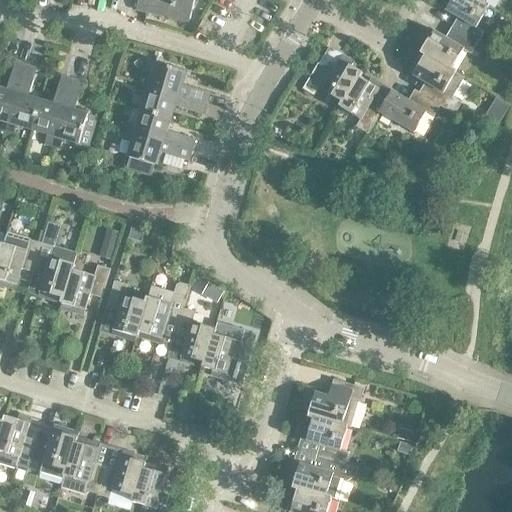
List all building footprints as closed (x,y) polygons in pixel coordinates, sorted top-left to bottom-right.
[(138,0),(136,10),(146,13),(149,0),(138,0)] [(159,0),(149,0),(146,13),(189,23),(194,0),(163,0),(163,1),(159,0)] [(478,0),(445,0),(441,8),(457,18),(451,28),(477,43),(484,32),(476,28),(489,6),(484,3),(478,0)] [(450,72),(452,69),(463,50),(470,54),(483,62),(489,51),(477,44),(477,43),(451,28),(445,38),(428,28),(422,39),(426,42),(419,54),(424,56),(450,72)] [(342,56),(332,72),(318,63),(302,89),(314,96),(318,89),(341,102),(356,76),(359,78),(362,74),(350,67),(353,62),(342,56)] [(450,72),(424,56),(419,65),(414,62),(408,73),(424,83),(419,93),(418,94),(440,106),(455,115),(462,104),(452,98),(464,78),(455,73),(456,71),(452,69),(450,72)] [(0,123),(0,131),(6,133),(26,66),(15,63),(7,91),(0,88),(0,120),(1,121),(0,123)] [(141,76),(139,84),(206,104),(209,93),(181,85),(185,72),(155,63),(151,79),(141,76)] [(28,97),(37,69),(26,66),(6,133),(14,135),(17,126),(32,130),(41,101),(28,97)] [(356,76),(341,102),(338,107),(360,119),(356,127),(367,134),(380,113),(383,108),(382,108),(372,102),(382,85),(371,79),(368,83),(359,78),(356,76)] [(53,104),(41,101),(32,130),(47,135),(44,145),(52,147),(72,80),(61,77),(53,104)] [(72,80),(52,147),(60,149),(63,140),(87,147),(96,117),(75,111),(83,83),(72,80)] [(146,95),(141,110),(171,119),(175,107),(202,115),(206,104),(139,84),(136,92),(146,95)] [(391,91),(382,108),(383,108),(380,113),(413,133),(426,112),(433,117),(440,106),(418,94),(419,93),(414,90),(408,101),(391,91)] [(171,119),(141,110),(137,125),(127,123),(125,131),(192,151),(195,140),(167,132),(171,119)] [(192,151),(125,131),(122,139),(132,142),(127,157),(130,158),(126,169),(151,177),(155,165),(157,166),(161,153),(188,162),(192,151)] [(41,244),(33,273),(44,276),(38,297),(60,303),(70,270),(73,271),(75,266),(73,265),(77,253),(54,247),(60,227),(48,223),(45,233),(41,244)] [(129,239),(135,241),(143,236),(145,230),(132,226),(129,239)] [(2,244),(0,249),(3,250),(0,262),(0,285),(16,290),(22,269),(33,273),(41,244),(30,241),(30,239),(7,233),(3,245),(2,244)] [(111,260),(115,249),(102,246),(99,257),(111,260)] [(94,277),(73,271),(70,270),(60,303),(62,304),(60,309),(84,316),(90,295),(102,299),(110,270),(97,266),(94,277)] [(114,282),(106,311),(118,314),(112,335),(137,342),(138,337),(140,332),(148,304),(145,303),(124,296),(127,286),(114,282)] [(148,304),(140,332),(138,337),(160,344),(166,323),(177,326),(183,308),(183,309),(190,286),(180,283),(176,285),(174,293),(151,287),(148,298),(146,298),(145,303),(148,304)] [(183,308),(177,326),(174,337),(186,341),(180,361),(194,366),(196,361),(203,363),(212,334),(215,335),(217,330),(192,323),(196,312),(183,309),(183,308)] [(212,334),(203,363),(202,368),(213,371),(211,376),(225,380),(232,360),(248,364),(257,336),(244,332),(241,343),(215,335),(212,334)] [(333,380),(328,396),(310,391),(306,403),(311,405),(307,418),(312,419),(346,429),(347,428),(350,428),(358,402),(360,402),(364,389),(333,380)] [(0,464),(16,469),(17,466),(28,470),(37,441),(26,437),(31,419),(19,415),(17,420),(4,416),(0,431),(0,464)] [(304,427),(301,439),(319,445),(316,456),(345,465),(348,453),(340,450),(346,429),(312,419),(310,429),(304,427)] [(37,441),(28,470),(41,473),(39,476),(61,483),(64,471),(67,472),(78,438),(79,433),(54,426),(48,444),(37,441)] [(399,428),(396,439),(410,442),(413,431),(399,428)] [(64,471),(61,483),(62,483),(61,488),(85,495),(86,492),(97,495),(105,466),(94,463),(99,445),(87,441),(78,438),(67,472),(64,471)] [(400,443),(397,453),(410,457),(413,447),(400,443)] [(117,470),(105,466),(97,495),(109,499),(112,490),(132,497),(136,498),(146,464),(133,460),(134,455),(122,451),(117,470)] [(294,462),(290,474),(286,487),(297,490),(330,500),(338,503),(344,480),(341,479),(341,477),(345,465),(316,456),(313,468),(294,462)] [(136,498),(132,497),(131,502),(160,510),(159,511),(173,511),(179,494),(162,489),(168,470),(155,467),(146,464),(136,498)] [(396,493),(399,482),(387,478),(383,489),(396,493)] [(326,511),(330,500),(297,490),(294,500),(289,498),(285,511),(289,511),(326,511)]
